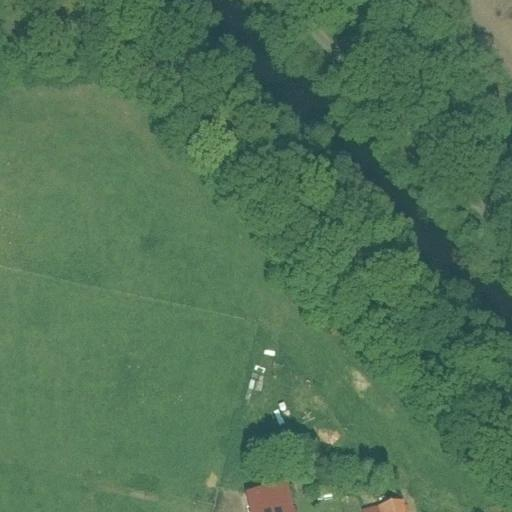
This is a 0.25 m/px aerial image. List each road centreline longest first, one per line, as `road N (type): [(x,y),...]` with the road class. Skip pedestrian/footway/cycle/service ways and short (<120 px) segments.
road 1 (track): [(511,447),(115,35),(0,5)]
road 2 (unclassified): [(283,0),(511,238)]
